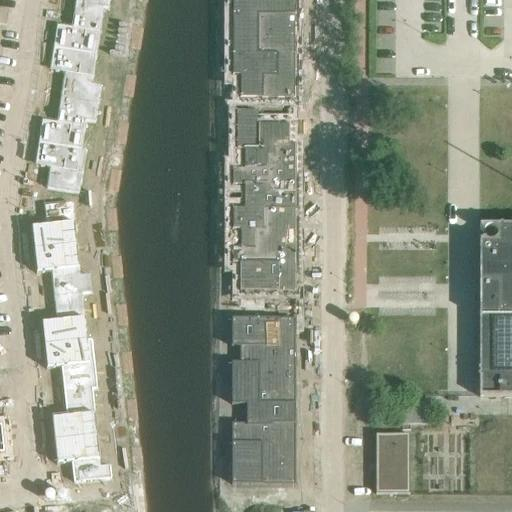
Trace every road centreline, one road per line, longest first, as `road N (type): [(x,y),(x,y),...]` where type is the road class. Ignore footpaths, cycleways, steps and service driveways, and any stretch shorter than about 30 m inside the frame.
road 1 (residential): [(332,511),(330,0)]
road 2 (residential): [(35,502),(4,202),(37,0)]
